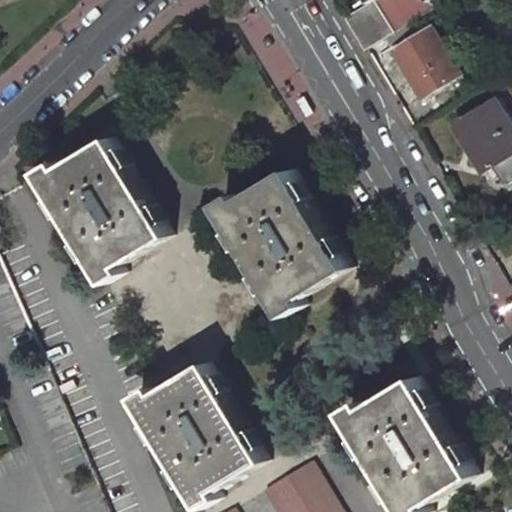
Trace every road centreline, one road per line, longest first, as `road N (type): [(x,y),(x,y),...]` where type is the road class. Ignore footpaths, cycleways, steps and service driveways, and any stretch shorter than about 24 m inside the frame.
road 1 (tertiary): [(292,8),(511,398)]
road 2 (residential): [(0,131),(134,0)]
